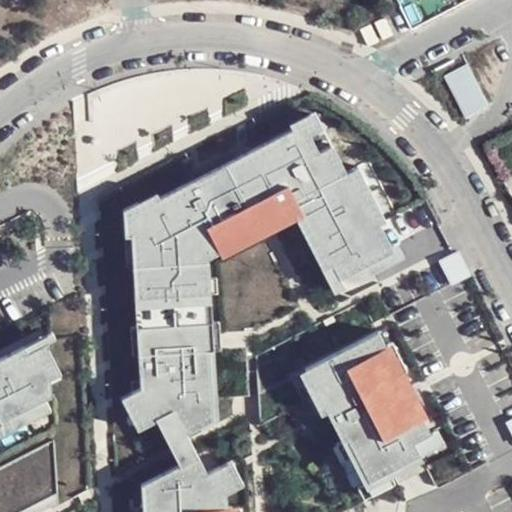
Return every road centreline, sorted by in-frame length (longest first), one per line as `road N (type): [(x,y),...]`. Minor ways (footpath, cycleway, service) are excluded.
road 1 (residential): [(361,81),(435,149),(511,291)]
road 2 (residential): [(140,41),(229,37),(317,60),(361,81)]
road 3 (residential): [(361,81),(511,0)]
road 4 (residential): [(140,41),(55,72),(0,113)]
